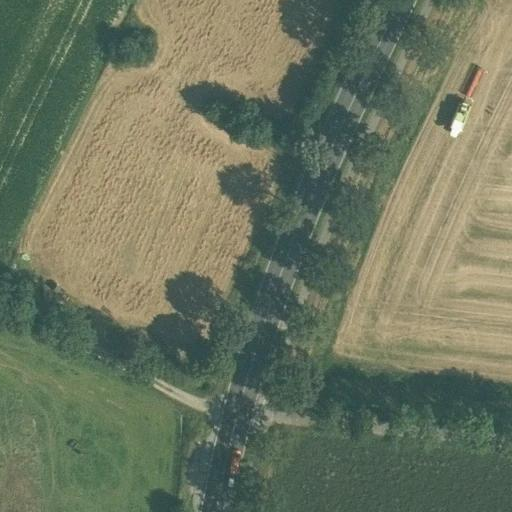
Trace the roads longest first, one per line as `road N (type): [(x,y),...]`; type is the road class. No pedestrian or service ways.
road 1 (primary): [(216,511),(285,293),(409,0)]
road 2 (track): [(0,322),(246,416)]
